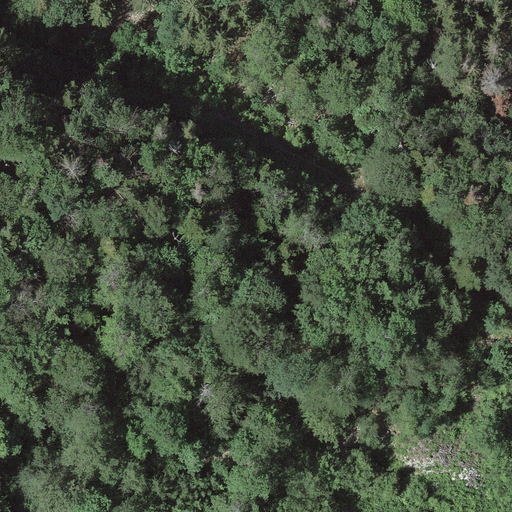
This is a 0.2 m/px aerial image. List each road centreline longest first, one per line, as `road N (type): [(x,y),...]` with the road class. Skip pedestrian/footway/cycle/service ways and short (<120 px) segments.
road 1 (track): [(0,19),(46,57),(222,118),(364,201),(420,246),(473,344)]
road 2 (track): [(87,511),(159,470),(195,464),(280,471),(346,445)]
road 3 (track): [(511,349),(473,344),(395,382),(368,406),(346,445)]
